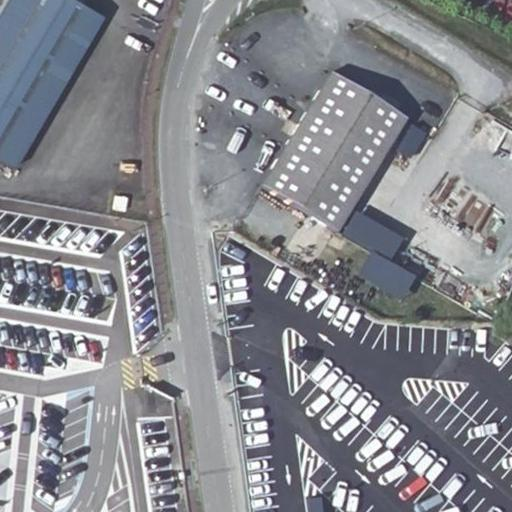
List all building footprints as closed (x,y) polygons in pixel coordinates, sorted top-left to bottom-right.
[(74,0),(5,0),(0,9),(0,160),(12,168),(101,16),(80,3),(74,0)] [(403,120),(329,74),(297,125),(290,136),(259,187),(334,233),(403,120)] [(281,130),(290,136),(297,125),(288,119),(281,130)] [(123,191),(112,189),(110,202),(121,204),(123,191)] [(366,253),(353,276),(398,300),(411,277),(366,253)]
